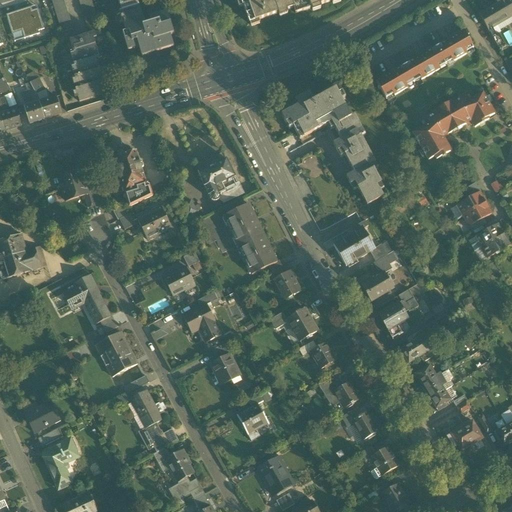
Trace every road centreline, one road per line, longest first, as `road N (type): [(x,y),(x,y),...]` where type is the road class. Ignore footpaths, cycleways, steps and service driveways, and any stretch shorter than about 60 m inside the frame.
road 1 (residential): [(227,77),(340,307),(460,503)]
road 2 (residential): [(242,511),(87,235)]
road 3 (secondary): [(227,77),(0,149)]
road 4 (secondary): [(398,0),(301,51),(227,77)]
